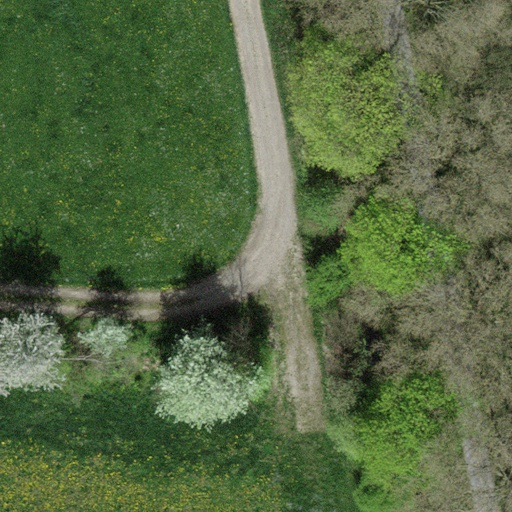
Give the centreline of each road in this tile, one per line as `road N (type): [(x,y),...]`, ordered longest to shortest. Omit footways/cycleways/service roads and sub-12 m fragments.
road 1 (track): [(244,0),(277,195),(274,225),(254,266),(212,295),(176,302),(0,298)]
road 2 (track): [(392,0),(496,511)]
